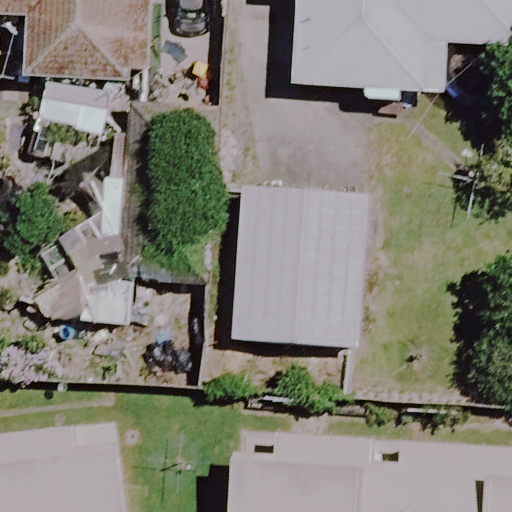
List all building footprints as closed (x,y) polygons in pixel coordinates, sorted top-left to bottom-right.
[(137,0),(0,0),(0,24),(27,26),(24,87),(134,92),(137,0)] [(511,52),(511,0),(297,0),(293,99),(442,104),(444,50),(511,52)] [(366,205),(245,199),(237,350),(357,357),(366,205)] [(113,283),(117,220),(75,217),(68,330),(125,334),(128,284),(113,283)] [(121,511),(110,416),(0,428),(0,511),(121,511)] [(511,511),(511,464),(240,446),(235,511),(511,511)]
